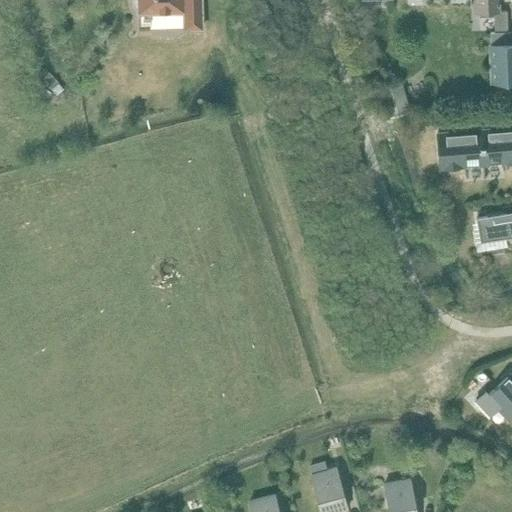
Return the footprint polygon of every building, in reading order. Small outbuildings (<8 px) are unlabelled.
[(132,0),(132,2),(133,4),(133,5),(134,7),(135,9),(136,10),(137,11),(137,14),(184,13),(184,30),(202,29),(201,0),(132,0)] [(499,12),(498,0),(474,0),(475,14),(494,13),(494,12),(499,12)] [(511,32),(507,33),(506,12),(499,12),(494,12),(494,13),(494,33),(490,33),(491,62),(502,62),(503,82),(511,81),(511,32)] [(401,81),(381,86),(391,118),(410,112),(401,81)] [(511,127),(436,133),(439,168),(511,162),(511,127)] [(511,212),(476,219),(480,243),(511,236),(511,212)] [(485,392),(475,401),(489,416),(498,408),(508,419),(511,415),(511,375),(511,374),(488,395),(485,392)] [(325,462),(309,466),(311,473),(311,474),(327,470),(325,462)] [(327,470),(311,474),(321,511),(336,511),(347,509),(336,467),(327,470)] [(417,511),(410,478),(383,483),(388,511),(417,511)] [(279,511),(275,494),(248,501),(250,511),(279,511)]
